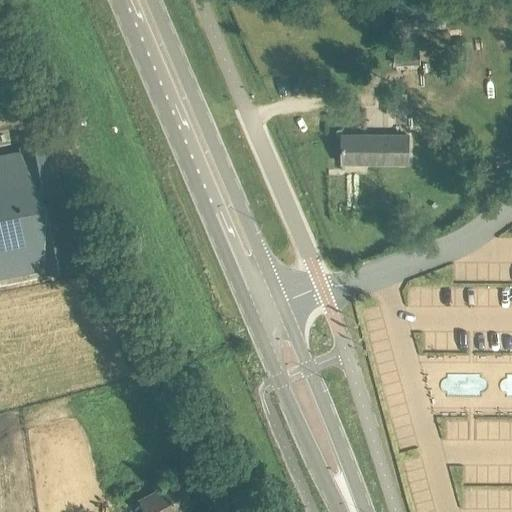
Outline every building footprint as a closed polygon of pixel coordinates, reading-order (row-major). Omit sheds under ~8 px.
[(394,21),(457,20),(457,0),(394,0),(394,4),(391,4),(391,11),(394,11),(394,21)] [(394,37),(376,38),(377,46),(395,46),(394,37)] [(366,161),(366,157),(375,157),(375,163),(408,163),(408,135),(377,135),(377,137),(370,137),(370,135),(342,135),(342,161),(366,161)] [(39,139),(0,145),(0,271),(58,263),(39,139)] [(425,326),(422,343),(441,347),(444,329),(425,326)] [(147,511),(175,511),(193,503),(183,482),(168,490),(167,487),(142,500),(147,511)]
